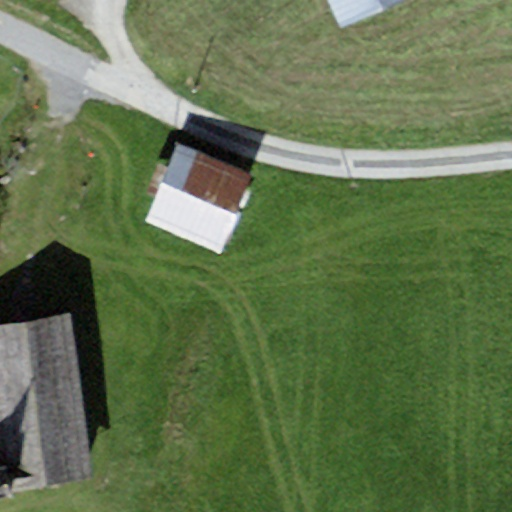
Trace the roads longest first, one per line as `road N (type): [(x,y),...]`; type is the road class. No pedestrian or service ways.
road 1 (track): [(152,94),(206,125),(306,159),(366,165),(511,155)]
road 2 (residential): [(152,94),(0,25)]
